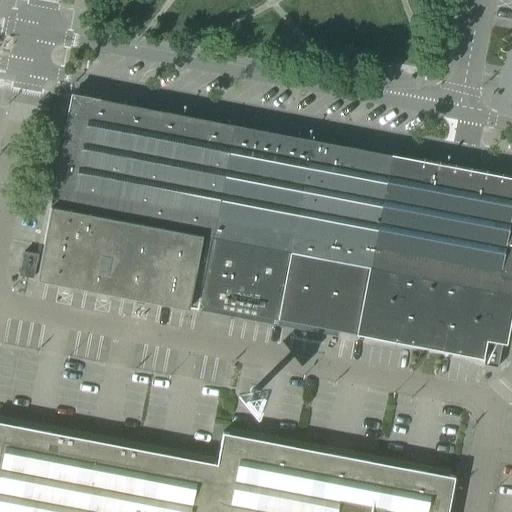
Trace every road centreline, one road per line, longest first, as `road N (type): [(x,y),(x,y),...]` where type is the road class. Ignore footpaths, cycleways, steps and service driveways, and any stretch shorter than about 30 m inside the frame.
road 1 (unclassified): [(492,399),(0,306)]
road 2 (unclassified): [(456,148),(30,69)]
road 3 (unclassified): [(462,114),(37,34)]
road 4 (unclassified): [(0,232),(30,69)]
